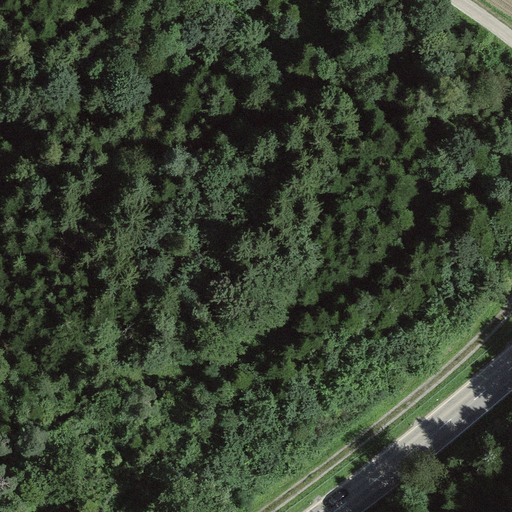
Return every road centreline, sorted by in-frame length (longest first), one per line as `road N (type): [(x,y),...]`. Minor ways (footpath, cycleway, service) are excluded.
road 1 (track): [(511,308),(269,511)]
road 2 (secondary): [(333,511),(511,368)]
